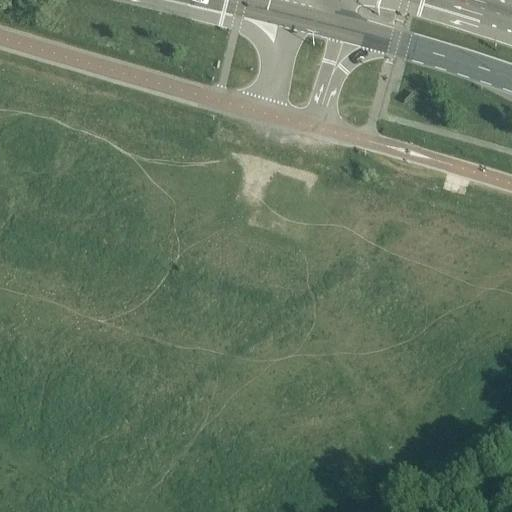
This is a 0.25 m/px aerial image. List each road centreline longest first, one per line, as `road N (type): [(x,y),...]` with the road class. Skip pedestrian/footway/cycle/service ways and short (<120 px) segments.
road 1 (unclassified): [(0,35),(258,113)]
road 2 (primary): [(348,30),(511,79)]
road 3 (unclassified): [(258,113),(320,129),(348,30)]
